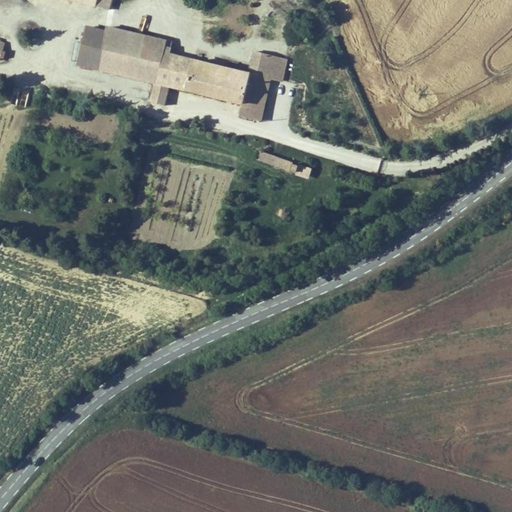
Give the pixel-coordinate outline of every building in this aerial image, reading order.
[(89,68),(101,25),(82,19),(70,63),(89,68)] [(165,51),(168,42),(101,25),(89,68),(95,70),(99,57),(129,65),(125,78),(132,79),(136,66),(148,70),(145,83),(149,84),(145,100),(161,105),(165,88),(241,107),(238,117),(258,123),(269,81),(276,55),(255,49),(249,74),(165,51)] [(288,58),(276,55),(269,81),(282,84),(288,58)] [(99,57),(95,70),(125,78),(129,65),(99,57)] [(136,66),(132,79),(145,83),(148,70),(136,66)] [(309,179),(312,169),(259,152),(256,162),(309,179)]
